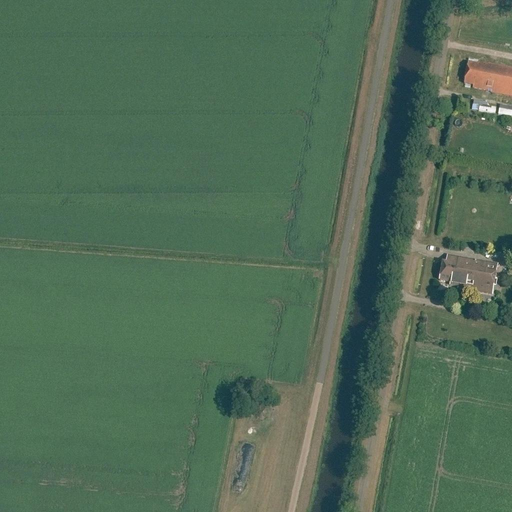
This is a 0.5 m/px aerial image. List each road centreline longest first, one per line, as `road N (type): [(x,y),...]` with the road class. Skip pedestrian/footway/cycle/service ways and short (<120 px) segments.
road 1 (unclassified): [(289,511),(391,0)]
road 2 (unclassified): [(358,511),(451,0)]
